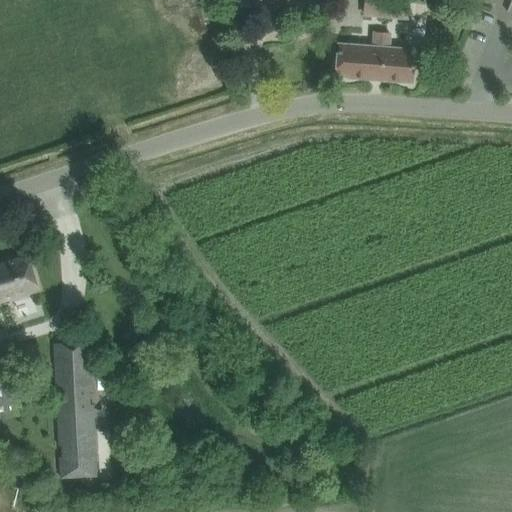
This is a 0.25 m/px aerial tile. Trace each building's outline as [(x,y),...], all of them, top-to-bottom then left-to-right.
[(408,17),(409,0),(368,0),(367,13),(408,17)] [(186,24),(201,23),(200,10),(185,12),(186,24)] [(411,81),(413,61),(414,46),(391,44),(392,32),(376,31),(375,43),(339,40),(338,56),(336,76),(411,81)] [(0,300),(36,290),(26,257),(0,264),(0,300)] [(88,337),(72,338),(72,342),(54,343),(61,476),(96,475),(88,337)] [(0,347),(0,414),(16,413),(8,347),(0,347)]
